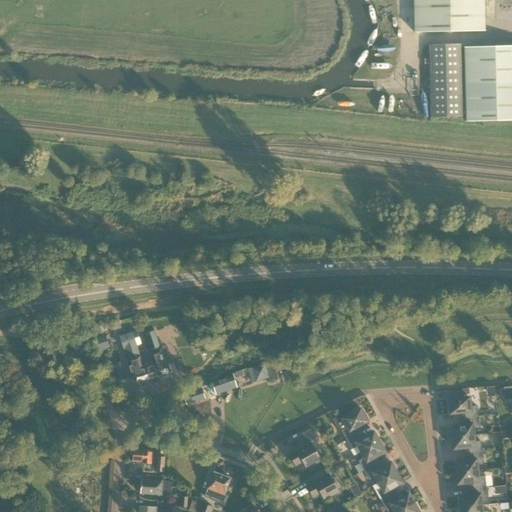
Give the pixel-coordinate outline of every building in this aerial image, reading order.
[(412,0),(414,32),(485,31),(484,0),(412,0)] [(462,116),(460,50),(460,44),(428,45),(430,117),(462,116)] [(511,45),(463,47),(465,122),(511,120),(511,45)] [(137,345),(141,344),(136,330),(118,336),(123,350),(124,350),(137,345)] [(144,334),(150,351),(160,348),(154,331),(144,334)] [(109,348),(106,335),(95,338),(99,353),(106,351),(105,349),(109,348)] [(194,345),(196,353),(207,349),(204,342),(194,345)] [(137,345),(124,350),(123,350),(132,377),(133,376),(136,383),(147,380),(142,364),(140,356),(137,345)] [(152,360),(157,376),(168,373),(160,349),(149,353),(152,360)] [(152,360),(146,362),(144,355),(140,356),(142,364),(147,380),(157,376),(152,360)] [(249,368),(242,370),(244,375),(249,373),(252,382),(267,377),(269,382),(276,380),(270,362),(259,366),(258,365),(251,367),(252,368),(249,369),(249,368)] [(233,377),(212,384),(215,393),(236,386),(233,377)] [(511,398),(511,386),(503,387),(505,400),(511,398)] [(198,391),(183,396),(186,403),(200,398),(198,391)] [(463,418),(478,417),(477,406),(470,407),(469,397),(448,400),(450,414),(463,412),(463,418)] [(368,421),(361,408),(342,419),(340,415),(332,419),(339,431),(341,430),(346,440),(359,432),(356,427),(368,421)] [(452,437),(473,435),(473,428),(479,427),(478,417),(463,418),(464,424),(451,426),(452,437)] [(322,426),(318,420),(313,423),(316,429),(322,426)] [(290,455),(295,465),(302,461),(306,468),(320,460),(311,444),(319,439),(312,428),(299,435),(305,446),(290,455)] [(511,429),(500,431),(501,438),(511,437),(511,429)] [(361,452),(379,441),(373,431),(362,438),(359,432),(346,440),(352,449),(357,446),(361,452)] [(467,453),(482,452),(481,441),(474,442),(473,435),(452,437),(454,449),(467,447),(467,453)] [(364,470),(376,463),(373,458),(385,452),(379,441),(361,452),(364,458),(358,461),(364,470)] [(157,457),(151,456),(151,452),(144,452),(144,450),(133,450),(132,461),(138,461),(138,464),(143,465),(143,463),(153,464),(153,470),(156,471),(163,471),(164,457),(157,457)] [(456,472),(477,470),(477,463),(483,463),(482,452),(467,453),(468,459),(455,461),(456,472)] [(331,465),(334,472),(346,465),(343,459),(331,465)] [(378,483),(396,472),(391,462),(379,468),(376,463),(364,470),(369,480),(375,477),(378,483)] [(471,489),(486,487),(484,476),(478,477),(477,470),(456,472),(457,484),(470,483),(471,489)] [(218,493),(224,495),(230,479),(214,472),(206,492),(217,496),(218,493)] [(381,501),(394,494),(391,489),(402,482),(396,472),(378,483),(381,489),(377,491),(383,500),(381,501)] [(328,475),(307,487),(313,497),(320,493),(324,499),(338,491),(328,475)] [(170,495),(171,481),(162,481),(141,479),(140,493),(170,495)] [(362,490),(367,487),(364,482),(359,485),(362,490)] [(354,496),(361,493),(356,483),(349,487),(354,496)] [(460,508),(481,505),(480,498),(487,498),(486,487),(471,489),(472,494),(459,496),(460,508)] [(394,511),(397,511),(414,503),(408,493),(397,499),(394,494),(381,501),(386,511),(392,507),(394,511)] [(171,511),(173,506),(157,502),(157,507),(139,506),(139,511),(171,511)] [(198,511),(210,511),(213,507),(202,503),(198,511)] [(418,511),(414,503),(397,511),(418,511)]
